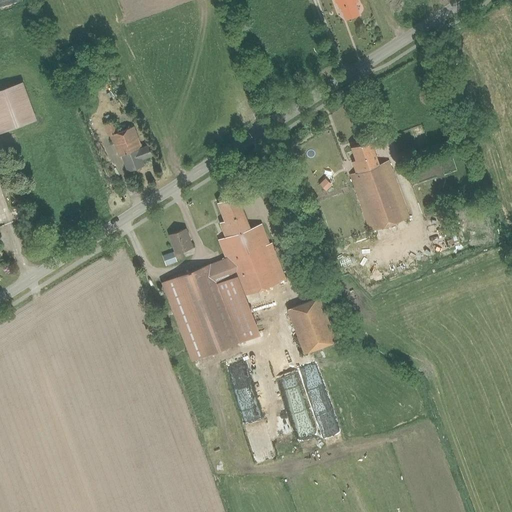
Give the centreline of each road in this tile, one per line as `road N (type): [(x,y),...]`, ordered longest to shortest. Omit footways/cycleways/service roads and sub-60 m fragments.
road 1 (secondary): [(0,298),(467,0)]
road 2 (unknown): [(245,155),(292,290)]
